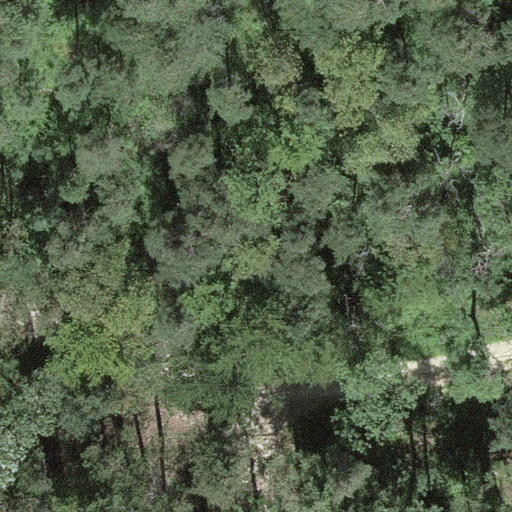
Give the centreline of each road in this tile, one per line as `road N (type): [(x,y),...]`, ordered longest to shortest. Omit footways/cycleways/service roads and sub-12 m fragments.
road 1 (track): [(0,309),(210,370),(319,383),(511,350)]
road 2 (track): [(319,383),(511,246)]
